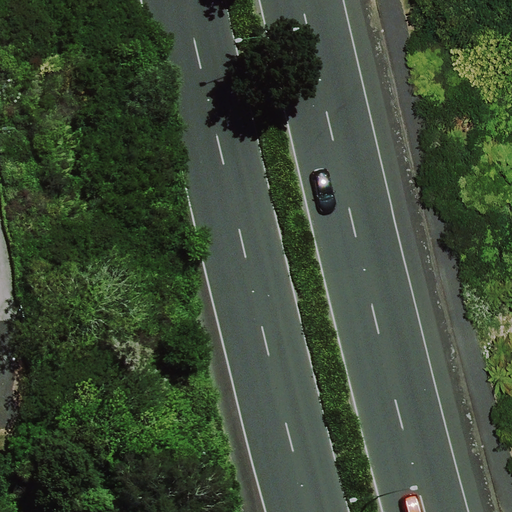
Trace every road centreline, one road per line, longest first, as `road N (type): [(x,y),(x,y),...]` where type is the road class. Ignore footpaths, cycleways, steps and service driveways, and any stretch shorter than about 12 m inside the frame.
road 1 (primary): [(309,0),(439,511)]
road 2 (primary): [(290,511),(173,0)]
